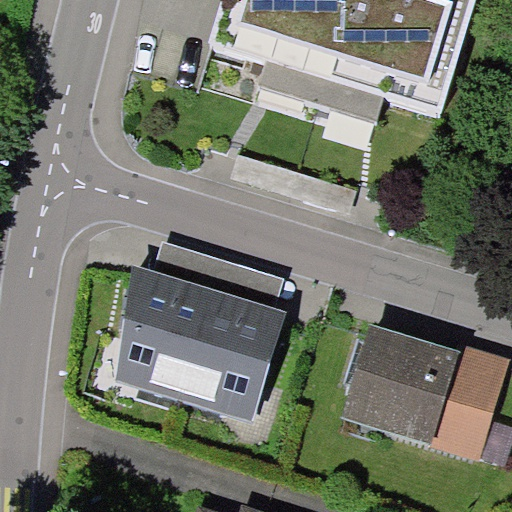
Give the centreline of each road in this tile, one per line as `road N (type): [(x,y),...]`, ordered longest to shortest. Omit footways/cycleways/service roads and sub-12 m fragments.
road 1 (residential): [(511,304),(55,165)]
road 2 (residential): [(27,380),(55,165)]
road 3 (residential): [(55,165),(95,0)]
road 4 (residential): [(11,511),(27,380)]
